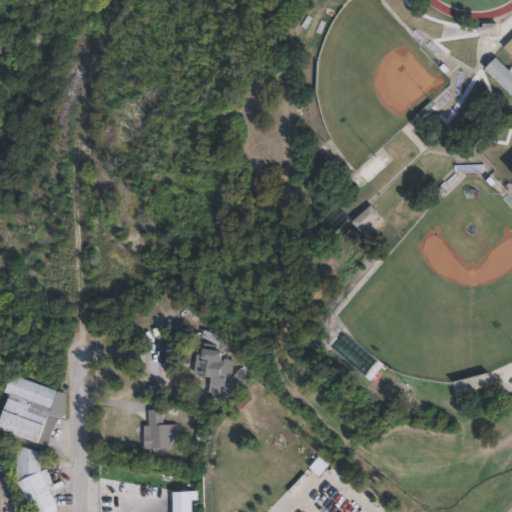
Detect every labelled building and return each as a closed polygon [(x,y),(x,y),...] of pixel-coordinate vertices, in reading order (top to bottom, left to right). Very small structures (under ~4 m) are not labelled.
[(511,38),(503,48),(511,55),(511,38)] [(511,74),(511,94),(486,70),(497,59),(511,74)] [(361,230),(359,232),(358,230),(350,221),(370,204),(379,215),(361,230)] [(337,230),(323,244),(310,230),(336,206),(349,219),(337,230)] [(227,346),(231,353),(231,359),(234,360),(233,367),(234,367),(234,371),(232,371),(232,373),(222,372),(223,366),(221,366),(219,376),(211,375),(211,377),(193,374),(197,348),(202,349),(202,348),(220,350),(217,346),(213,342),(206,339),(199,337),(191,336),(191,329),(200,329),(207,331),(215,334),(222,340),(227,346)] [(65,392),(65,419),(50,413),(39,443),(0,428),(0,416),(8,394),(4,392),(11,373),(60,392),(65,392)] [(223,378),(225,385),(232,377),(243,386),(232,399),(222,390),(224,388),(220,386),(219,393),(209,392),(211,376),(223,378)] [(162,410),(163,425),(177,425),(177,436),(171,436),(171,448),(144,448),(144,425),(150,425),(148,425),(148,410),(162,410)] [(58,511),(35,511),(20,482),(17,444),(42,452),(42,469),(58,504),(58,511)]
